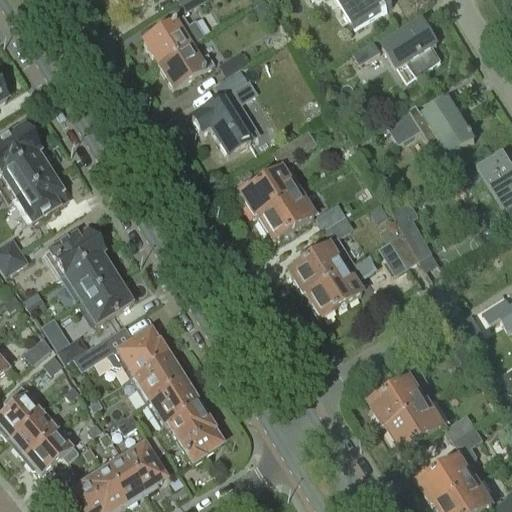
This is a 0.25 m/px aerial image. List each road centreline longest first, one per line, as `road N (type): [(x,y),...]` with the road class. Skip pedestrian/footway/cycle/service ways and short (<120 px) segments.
road 1 (tertiary): [(0,2),(264,421)]
road 2 (tertiary): [(298,400),(58,0)]
road 3 (residential): [(298,400),(451,307)]
